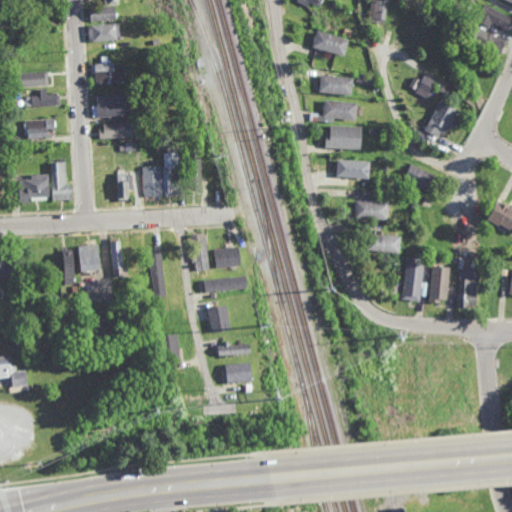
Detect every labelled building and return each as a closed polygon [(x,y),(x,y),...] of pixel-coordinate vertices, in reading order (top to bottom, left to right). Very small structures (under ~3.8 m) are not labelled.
[(386,0),(384,22),(368,20),(370,0),(386,0)] [(459,8),(451,5),(453,0),(458,0),(462,2),(459,8)] [(511,17),(511,22),(508,30),(492,21),(489,27),(476,20),(480,12),(479,11),(480,8),(482,9),(485,4),(511,17)] [(114,21),(105,22),(105,21),(90,21),(89,7),(114,6),(115,20),(114,20),(114,21)] [(88,42),(87,25),(119,23),(120,40),(88,42)] [(499,56),(480,45),(478,49),(474,47),(476,43),(468,39),(476,25),(506,43),(499,56)] [(348,40),(343,56),(312,46),(314,39),(312,39),(314,35),(315,35),(316,30),(348,40)] [(42,55),(53,55),(53,56),(57,55),(57,65),(53,65),(20,67),(16,67),(16,63),(18,63),(18,57),(24,57),(24,50),(42,49),(42,55)] [(107,62),(109,62),(109,63),(113,63),(113,64),(125,64),(125,81),(124,81),(124,83),(121,83),(121,81),(118,82),(116,82),(116,81),(112,82),(110,82),(110,84),(107,84),(107,82),(102,82),(102,83),(99,83),(95,83),(94,79),(93,79),(93,77),(94,77),(94,74),(91,74),(91,65),(94,65),(94,64),(98,64),(98,63),(100,63),(100,64),(101,64),(101,57),(107,56),(107,62)] [(428,99),(420,94),(418,97),(400,87),(411,68),(434,81),(430,89),(433,90),(428,99)] [(11,88),(10,74),(47,72),(48,86),(11,88)] [(374,85),(356,81),(358,73),(376,78),(374,85)] [(351,94),(318,91),(320,74),(353,77),(351,94)] [(449,97),(447,96),(446,97),(437,91),(442,84),(452,92),(449,97)] [(46,96),(59,95),(59,106),(56,106),(25,107),(25,105),(24,105),(24,100),(25,100),(25,97),(31,97),(30,97),(39,96),(39,90),(46,89),(46,96)] [(125,95),(133,94),(134,103),(129,103),(130,115),(123,115),(123,117),(97,118),(96,117),(92,118),(91,106),(96,106),(97,106),(96,96),(125,94),(125,95)] [(355,120),(322,117),(323,108),(322,108),(322,104),(323,104),(324,99),(357,102),(355,120)] [(446,103),(446,102),(451,104),(450,106),(458,110),(454,116),(458,118),(452,129),(448,127),(444,135),(439,132),(437,137),(424,130),(440,100),(446,103)] [(36,120),(54,119),(54,122),(55,122),(55,127),(54,127),(55,130),(52,131),(53,137),(24,138),(23,120),(34,120),(33,119),(36,119),(36,120)] [(100,139),(134,137),(133,122),(99,123),(100,139)] [(360,126),(326,125),(325,148),(359,149),(360,126)] [(13,136),(20,136),(20,142),(5,142),(5,128),(13,128),(13,136)] [(131,153),(128,153),(128,151),(124,151),(123,141),(133,141),(134,151),(131,151),(131,153)] [(188,191),(186,146),(199,146),(200,190),(188,191)] [(176,154),(179,154),(179,158),(176,159),(178,190),(177,190),(177,196),(163,196),(163,193),(162,193),(160,166),(162,166),(161,151),(176,151),(176,154)] [(67,183),(71,183),(72,198),(52,199),(50,160),(65,159),(67,183)] [(157,164),(158,164),(161,195),(143,197),(140,160),(156,159),(157,164)] [(367,178),(335,177),(336,159),(368,161),(367,178)] [(432,193),(402,180),(409,164),(439,177),(432,193)] [(125,173),(131,172),(132,190),(128,190),(128,200),(118,200),(118,197),(117,197),(117,171),(125,171),(125,173)] [(49,195),(47,195),(47,199),(32,199),(31,197),(30,197),(30,202),(20,203),(18,178),(25,178),(25,176),(26,176),(26,177),(32,177),(32,172),(48,172),(49,195)] [(499,201),(500,199),(510,205),(511,203),(511,235),(505,232),(504,233),(496,229),(498,227),(495,226),(494,229),(485,225),(488,220),(485,219),(490,206),(495,199),(499,201)] [(386,219),(353,218),(354,200),(387,202),(386,219)] [(380,234),(399,236),(398,253),(365,250),(367,233),(373,234),(374,230),(380,231),(380,234)] [(191,271),(188,235),(205,233),(208,269),(191,271)] [(119,240),(120,240),(123,266),(127,266),(128,276),(113,277),(110,238),(111,238),(111,237),(119,236),(119,240)] [(95,242),(98,242),(101,267),(81,270),(78,245),(85,244),(85,240),(95,239),(95,242)] [(66,248),(71,248),(72,250),(73,250),(74,283),(64,284),(62,245),(66,245),(66,248)] [(215,269),(212,250),(237,246),(240,265),(215,269)] [(164,296),(152,297),(146,253),(158,251),(164,296)] [(418,302),(401,300),(405,263),(422,265),(418,302)] [(446,300),(440,300),(439,303),(428,303),(430,266),(448,267),(446,300)] [(476,287),(481,287),(481,295),(476,294),(475,307),(467,307),(467,308),(457,308),(458,279),(459,279),(459,269),(476,269),(476,287)] [(204,293),(202,280),(244,275),(245,288),(204,293)] [(395,296),(390,296),(390,290),(387,290),(387,285),(396,285),(395,296)] [(228,321),(229,321),(229,323),(228,323),(229,329),(211,333),(206,308),(225,304),(228,321)] [(87,339),(85,320),(110,317),(112,336),(87,339)] [(161,360),(158,335),(175,333),(178,358),(161,360)] [(228,344),(248,343),(249,354),(217,355),(217,345),(221,345),(221,341),(228,340),(228,344)] [(10,358),(12,358),(12,359),(10,359),(10,365),(16,365),(16,370),(27,369),(27,385),(12,386),(11,377),(0,377),(0,356),(1,356),(1,355),(10,355),(10,358)] [(225,382),(223,364),(248,361),(250,380),(225,382)]
